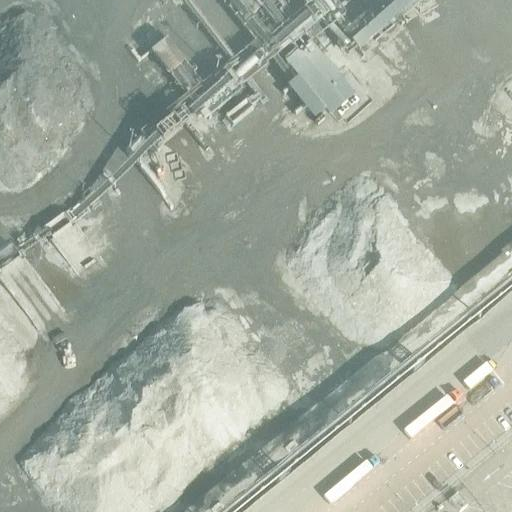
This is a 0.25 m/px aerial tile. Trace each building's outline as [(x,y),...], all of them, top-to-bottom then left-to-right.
[(257,0),(245,0),(243,3),(258,15),(265,6),(257,0)] [(407,0),(356,41),(365,52),(431,0),(407,0)] [(230,68),(246,85),(296,37),(280,21),(273,28),(272,27),(230,68)] [(170,39),(154,54),(186,89),(202,75),(170,39)] [(354,93),(310,40),(286,60),(330,113),(354,93)]
